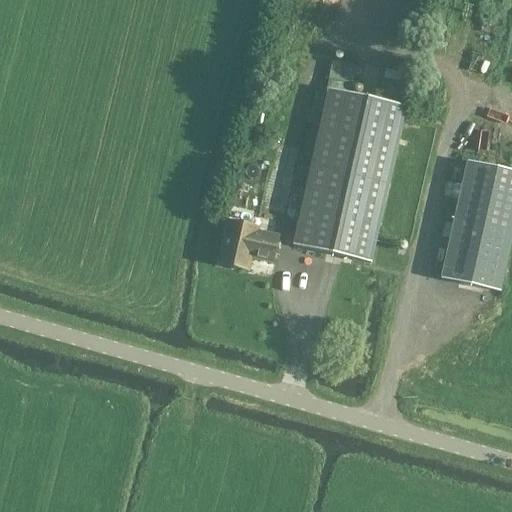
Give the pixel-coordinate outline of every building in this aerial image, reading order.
[(329,90),(353,95),(358,66),(335,61),(329,90)] [(410,105),(415,73),(386,69),(382,100),(410,105)] [(369,269),(404,113),(325,95),(291,252),(369,269)] [(463,181),(441,280),(501,295),(511,245),(511,172),(470,163),(467,163),(463,181)] [(266,230),(224,221),(210,275),(250,284),(253,270),(275,274),(283,237),(265,233),(266,230)]
